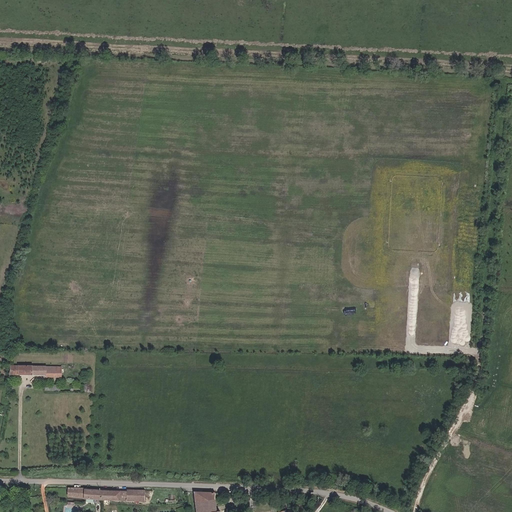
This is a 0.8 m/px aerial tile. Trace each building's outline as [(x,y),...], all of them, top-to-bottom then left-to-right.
[(51,376),(52,366),(10,366),(10,369),(12,369),(12,374),(45,374),(45,376),(51,376)] [(85,489),(69,489),(69,496),(85,498),(85,490),(85,489)] [(112,500),(112,491),(85,490),(85,498),(85,499),(112,500)] [(112,491),(112,500),(144,502),(144,497),(148,497),(148,491),(127,490),(127,492),(112,491)] [(195,492),(196,501),(215,499),(215,493),(195,492)] [(196,501),(197,511),(213,511),(216,511),(215,499),(196,501)]
